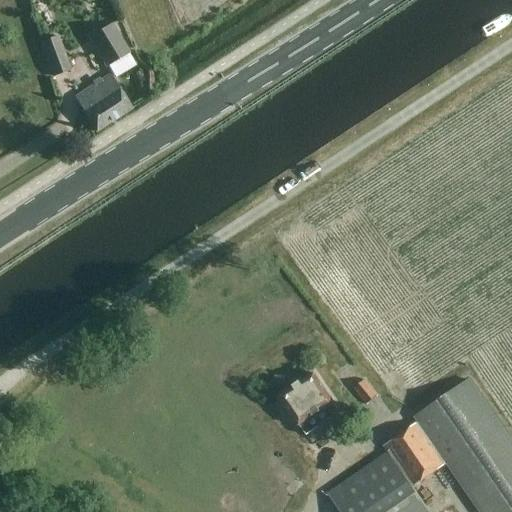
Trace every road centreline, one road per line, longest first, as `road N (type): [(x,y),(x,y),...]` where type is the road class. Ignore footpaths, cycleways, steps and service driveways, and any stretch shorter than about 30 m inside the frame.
road 1 (unclassified): [(0,385),(511,44)]
road 2 (primary): [(0,237),(373,0)]
